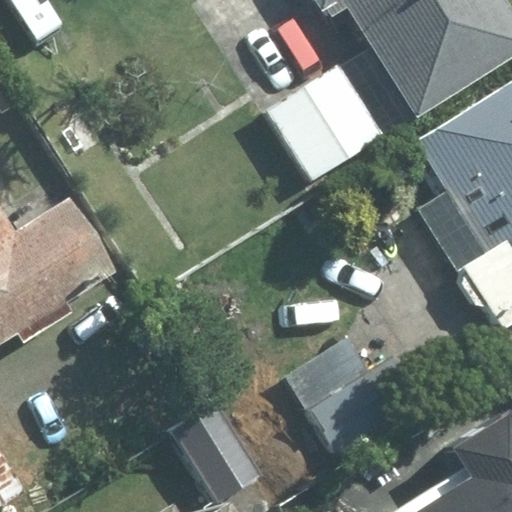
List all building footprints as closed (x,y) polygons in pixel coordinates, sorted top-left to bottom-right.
[(511,0),(343,0),(369,42),(264,106),(313,186),(511,64),(511,0)] [(511,308),(511,83),(393,154),(492,320),(511,308)] [(0,178),(0,341),(130,266),(82,183),(23,217),(0,178)] [(355,326),(290,367),(341,450),(407,409),(355,326)] [(511,511),(511,411),(370,500),(376,511),(511,511)] [(248,511),(228,474),(157,511),(248,511)]
